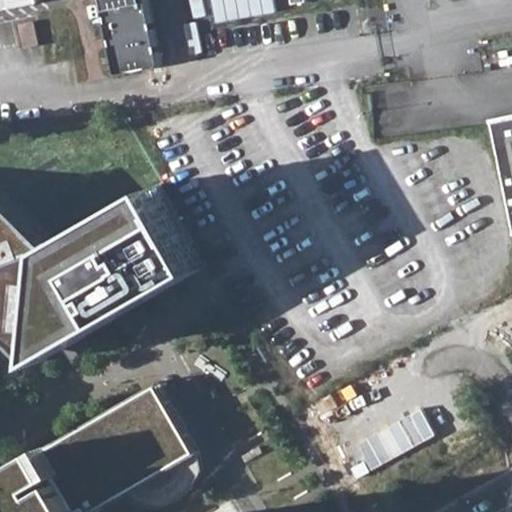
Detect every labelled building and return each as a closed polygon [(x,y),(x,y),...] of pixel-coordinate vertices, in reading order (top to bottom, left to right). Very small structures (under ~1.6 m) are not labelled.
[(0,0),(0,8),(44,0),(0,0)] [(106,0),(104,4),(119,72),(124,73),(134,71),(134,70),(162,65),(163,61),(161,50),(160,50),(150,0),(106,0)] [(214,0),(217,19),(279,11),(277,0),(214,0)] [(511,116),(494,121),(511,206),(511,116)] [(0,311),(47,360),(210,265),(164,184),(58,245),(0,187),(0,311)] [(0,511),(98,511),(156,478),(161,485),(170,490),(177,492),(187,493),(192,490),(217,476),(203,451),(161,380),(37,453),(0,473),(0,511)] [(362,470),(443,437),(430,405),(349,438),(362,470)]
